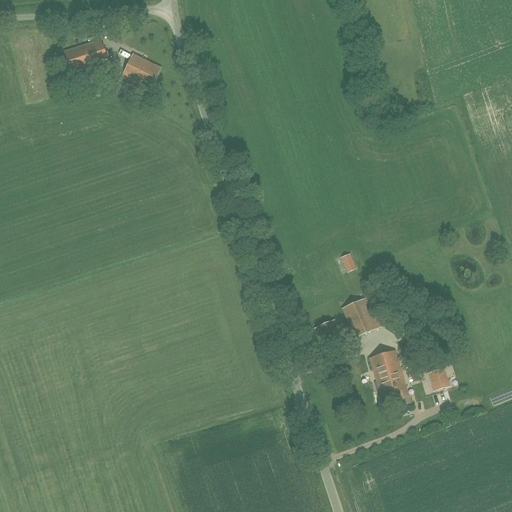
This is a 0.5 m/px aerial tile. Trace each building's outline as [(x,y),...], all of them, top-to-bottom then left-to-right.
[(108,62),(104,48),(101,40),(65,52),(72,74),(108,62)] [(161,69),(133,55),(121,78),(149,92),(161,69)] [(347,274),(357,270),(350,254),(340,259),(347,274)] [(341,310),(355,340),(384,327),(375,306),(380,304),(376,295),(341,310)] [(315,329),(324,352),(344,344),(335,321),(315,329)] [(414,322),(402,323),(402,331),(414,330),(414,322)] [(399,376),(402,375),(395,352),(370,359),(378,388),(385,386),(384,384),(393,381),(392,376),(398,375),(399,376)] [(429,375),(434,392),(449,387),(444,370),(429,375)] [(410,404),(402,375),(399,376),(398,375),(392,376),(393,381),(384,384),(385,386),(378,388),(381,398),(395,393),(399,407),(410,404)]
